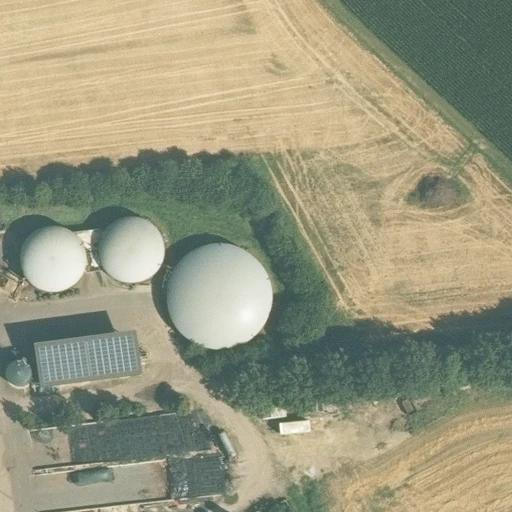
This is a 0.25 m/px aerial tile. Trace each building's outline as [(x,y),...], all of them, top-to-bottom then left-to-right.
[(96,253),(99,265),(102,271),(107,277),(124,286),(139,285),(154,275),(160,267),(164,255),(162,242),(156,231),(145,222),(134,219),(118,221),(107,228),(99,240),(96,253)] [(18,260),(20,273),(26,284),(37,293),(50,296),(63,295),(74,288),(83,278),(86,265),(85,252),(78,240),(68,232),(55,228),(42,230),(30,236),(22,247),(18,260)] [(166,311),(172,326),(178,334),(188,342),(203,350),(222,353),(242,348),(252,342),(266,327),(272,314),(274,301),(272,285),(264,267),(252,255),(238,247),(221,244),(214,244),(198,249),(182,259),(171,273),(165,292),(166,311)] [(47,387),(142,376),(138,341),(42,352),(47,387)] [(214,412),(204,416),(214,438),(223,434),(214,412)] [(219,455),(35,469),(38,511),(222,498),(219,455)]
